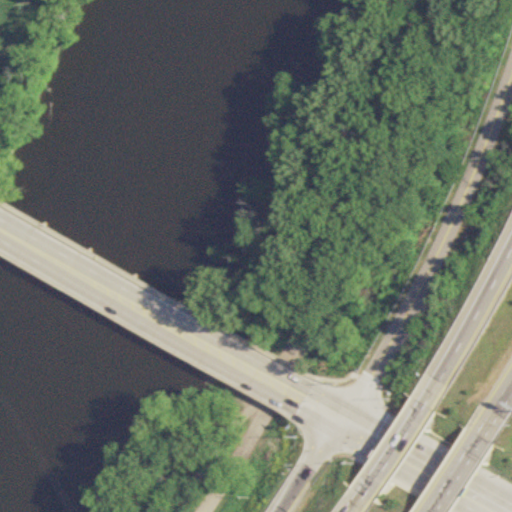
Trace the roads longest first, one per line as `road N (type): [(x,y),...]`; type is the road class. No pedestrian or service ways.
road 1 (residential): [(457,0),(338,279),(210,511)]
road 2 (tertiary): [(511,97),(431,284),(343,421)]
road 3 (primary): [(0,222),(312,403)]
road 4 (primary): [(504,511),(343,421)]
road 5 (motorway): [(511,273),(436,404)]
